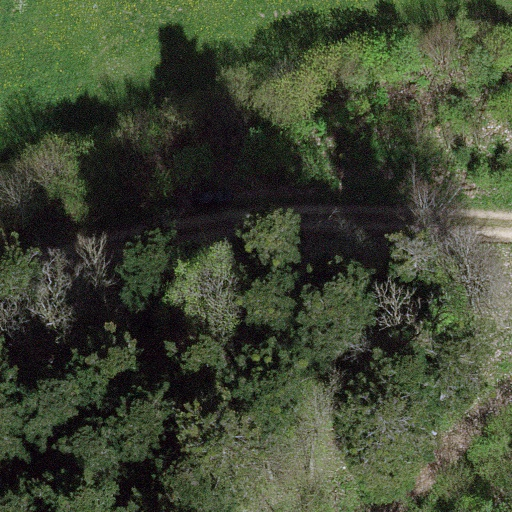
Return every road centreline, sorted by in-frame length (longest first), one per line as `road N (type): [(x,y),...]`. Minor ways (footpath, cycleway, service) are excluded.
road 1 (track): [(0,268),(279,217),(511,218)]
road 2 (track): [(396,511),(511,398)]
